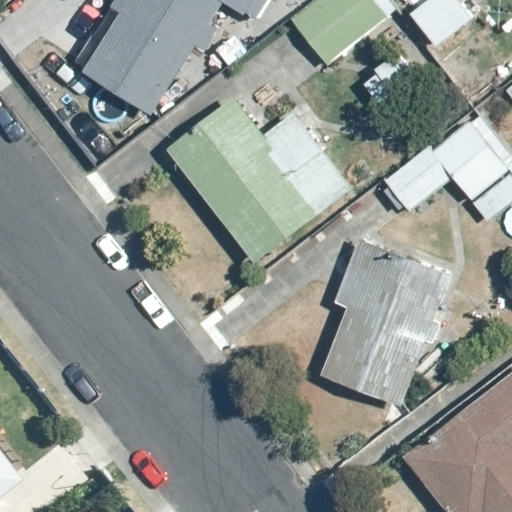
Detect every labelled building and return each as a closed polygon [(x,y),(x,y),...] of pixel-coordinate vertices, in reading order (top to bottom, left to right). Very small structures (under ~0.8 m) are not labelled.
[(122,11),(84,71),(149,112),(219,0),(224,0),(254,19),(265,0),(116,0),(113,6),(122,11)] [(387,16),(373,0),(314,0),(292,19),(328,64),(387,16)] [(477,13),(466,0),(422,0),(410,9),(436,43),(477,13)] [(233,96),(166,148),(254,262),(351,187),(293,113),(263,136),(233,96)] [(511,171),(511,165),(470,118),(433,149),(430,146),(387,184),(411,210),(449,177),(474,205),(511,171)] [(349,307),(322,374),(399,404),(451,275),(359,238),(333,301),(349,307)] [(511,511),(511,374),(406,457),(449,511),(511,511)] [(0,496),(23,479),(0,448),(0,496)]
